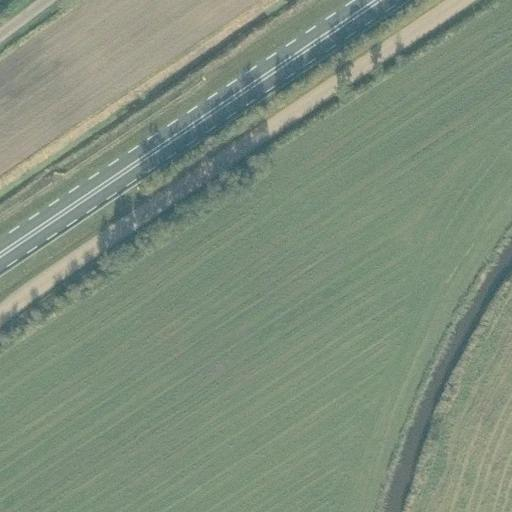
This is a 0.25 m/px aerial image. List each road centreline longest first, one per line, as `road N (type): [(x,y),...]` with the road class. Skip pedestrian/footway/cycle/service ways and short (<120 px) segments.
road 1 (unclassified): [(0,318),(471,0)]
road 2 (primary): [(0,257),(382,0)]
